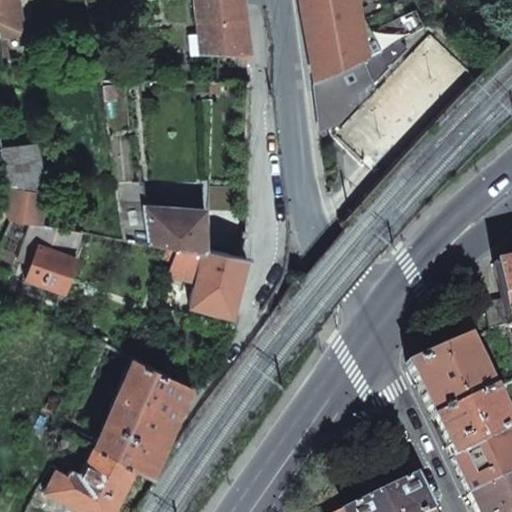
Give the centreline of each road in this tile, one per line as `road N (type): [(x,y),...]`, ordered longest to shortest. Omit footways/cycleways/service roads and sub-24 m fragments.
road 1 (residential): [(266,0),(270,231),(231,343),(186,412)]
road 2 (residential): [(271,0),(315,237)]
road 3 (secondary): [(360,326),(244,511)]
road 4 (residential): [(449,511),(360,326)]
road 5 (secondary): [(479,217),(360,326)]
